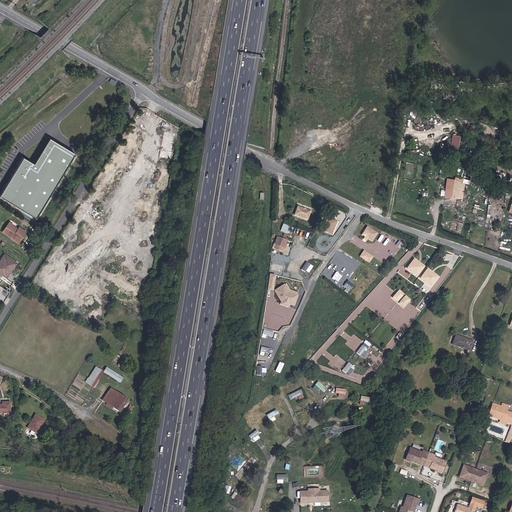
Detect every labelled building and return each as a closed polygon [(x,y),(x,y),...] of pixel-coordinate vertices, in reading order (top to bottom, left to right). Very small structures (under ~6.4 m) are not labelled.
[(459,149),(461,136),(452,135),(451,148),(459,149)] [(74,154),(49,139),(34,165),(22,158),(0,195),(0,196),(35,218),(74,154)] [(447,177),(445,197),(464,199),(466,179),(447,177)] [(303,209),(297,207),(294,216),(307,221),(310,212),(305,210),(304,210),(303,210),(303,209)] [(335,223),(327,219),(321,232),(330,235),(334,227),(333,227),(333,226),(334,226),(335,223)] [(23,234),(16,229),(11,225),(8,222),(1,231),(17,242),(23,234)] [(287,234),(289,230),(291,231),(292,227),(290,226),(290,227),(283,224),(280,231),(278,230),(277,235),(288,239),(289,235),(287,234)] [(378,232),(367,225),(363,233),(366,235),(368,236),(369,237),(374,239),(378,232)] [(281,258),(283,255),(276,253),(277,249),(276,249),(273,255),(281,258)] [(360,256),(370,262),(374,256),(364,250),(360,256)] [(16,263),(3,255),(0,259),(0,272),(5,276),(10,269),(11,270),(16,263)] [(414,259),(413,260),(418,264),(418,265),(419,265),(424,268),(424,267),(414,259)] [(417,276),(424,268),(419,265),(418,265),(418,264),(413,260),(407,269),(417,276)] [(282,272),(283,264),(273,262),(271,269),(282,272)] [(428,270),(427,271),(432,274),(432,275),(432,276),(433,275),(437,278),(438,277),(428,270)] [(431,287),(437,278),(433,275),(432,276),(432,275),(432,274),(427,271),(421,279),(431,287)] [(267,290),(273,291),(276,274),(270,273),(267,290)] [(348,280),(344,285),(350,289),(354,284),(348,280)] [(293,306),(296,297),(287,293),(283,287),(276,292),(282,301),(293,306)] [(397,304),(402,298),(397,293),(392,299),(397,304)] [(403,309),(408,303),(407,301),(408,300),(405,297),(399,305),(403,309)] [(469,349),(472,340),(455,334),(452,343),(469,349)] [(362,357),(367,350),(363,346),(357,353),(362,357)] [(124,356),(118,366),(121,367),(127,358),(124,356)] [(347,363),(343,370),(350,374),(354,367),(347,363)] [(95,367),(86,382),(93,387),(103,372),(95,367)] [(122,378),(106,367),(103,372),(120,382),(122,378)] [(313,388),(318,391),(320,389),(325,392),(328,388),(318,381),(313,388)] [(103,400),(119,411),(127,400),(111,389),(103,400)] [(291,399),(298,396),(299,399),(305,397),(301,389),(288,395),(291,399)] [(0,404),(0,412),(10,412),(9,402),(2,402),(2,405),(0,404)] [(501,406),(492,403),(488,415),(500,419),(506,421),(511,423),(511,422),(511,412),(510,412),(509,416),(504,415),(507,408),(501,406)] [(267,414),(271,422),(276,419),(274,416),(279,413),(276,409),(267,414)] [(36,432),(43,420),(35,415),(28,427),(36,432)] [(257,430),(250,436),(252,439),(260,433),(257,430)] [(74,440),(71,443),(76,448),(79,445),(74,440)] [(424,465),(429,453),(422,451),(422,452),(410,448),(406,460),(410,462),(411,460),(424,465)] [(429,453),(424,465),(438,470),(437,471),(442,473),(446,461),(434,457),(435,455),(429,453)] [(481,484),(485,473),(461,465),(457,476),(481,484)] [(277,482),(283,483),(283,479),(287,479),(287,474),(277,474),(277,482)] [(327,502),(326,491),(318,491),(318,489),(308,490),(308,492),(300,492),(300,503),(309,503),(309,500),(313,500),(313,503),(327,502)] [(419,499),(409,495),(404,507),(402,506),(399,511),(412,511),(415,504),(417,504),(419,499)] [(457,504),(454,511),(471,511),(473,510),(474,505),(480,507),(482,501),(471,497),(469,504),(468,508),(457,504)]
